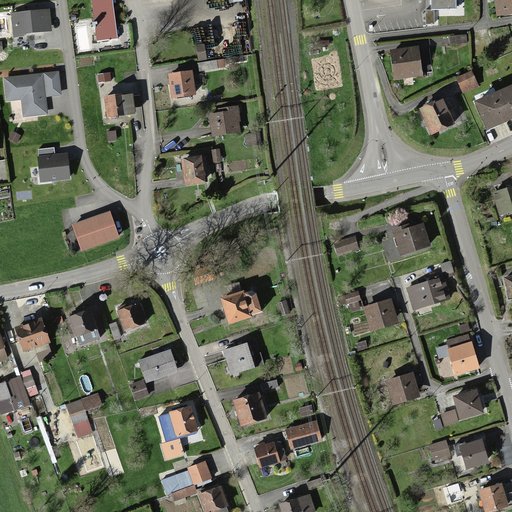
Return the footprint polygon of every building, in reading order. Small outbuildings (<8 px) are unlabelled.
[(112,0),(92,0),(98,43),(118,40),(112,0)] [(438,8),(464,7),(463,0),(433,0),(433,6),(426,7),(427,25),(436,24),(438,8)] [(511,0),(497,0),(499,16),(511,15),(511,0)] [(10,36),(51,33),(50,11),(9,14),(10,36)] [(218,44),(197,47),(199,62),(221,59),(218,44)] [(422,53),(392,54),(393,81),(423,80),(422,53)] [(42,74),(45,96),(61,94),(58,72),(42,74)] [(110,72),(97,74),(98,82),(111,81),(110,72)] [(191,73),(169,76),(172,97),(194,94),(191,73)] [(42,74),(3,79),(7,103),(21,101),(24,118),(48,114),(45,96),(42,74)] [(511,92),(480,106),(493,134),(511,125),(511,92)] [(140,96),(106,98),(107,118),(135,116),(134,107),(141,107),(140,96)] [(450,102),(424,114),(434,136),(460,124),(450,102)] [(239,111),(213,114),(216,135),(241,132),(239,111)] [(115,131),(107,131),(108,141),(116,140),(115,131)] [(66,181),(64,154),(36,156),(38,183),(66,181)] [(204,156),(184,159),(187,183),(207,180),(204,156)] [(511,186),(489,194),(496,214),(511,209),(511,186)] [(122,241),(112,211),(72,224),(82,254),(122,241)] [(420,221),(391,229),(398,253),(427,245),(420,221)] [(361,236),(335,246),(340,260),(366,250),(361,236)] [(212,264),(193,270),(197,284),(216,278),(212,264)] [(511,271),(502,274),(507,296),(511,294),(511,271)] [(437,279),(408,286),(413,305),(442,298),(437,279)] [(244,288),(222,295),(231,320),(253,313),(244,288)] [(389,298),(365,305),(371,329),(395,323),(389,298)] [(139,301),(117,308),(124,327),(145,320),(139,301)] [(90,307),(68,315),(74,332),(96,325),(90,307)] [(43,317),(20,324),(25,346),(49,340),(43,317)] [(247,338),(223,347),(232,372),(256,363),(247,338)] [(468,340),(447,345),(454,372),(475,366),(468,340)] [(171,349),(142,360),(150,379),(178,369),(171,349)] [(412,372),(386,378),(392,400),(418,394),(412,372)] [(27,404),(17,375),(0,381),(0,404),(3,413),(27,404)] [(139,400),(150,396),(144,381),(133,386),(139,400)] [(261,389),(237,397),(244,421),(269,413),(261,389)] [(473,389),(453,394),(459,418),(479,413),(473,389)] [(104,407),(100,394),(65,406),(76,441),(93,436),(86,413),(104,407)] [(193,403),(171,410),(177,432),(199,425),(193,403)] [(318,421),(289,430),(294,447),(323,437),(318,421)] [(278,441),(257,446),(262,464),(283,458),(278,441)] [(479,441),(458,446),(464,467),(485,462),(479,441)] [(205,462),(189,468),(195,483),(211,477),(205,462)] [(220,482),(201,489),(209,511),(228,504),(220,482)] [(498,483),(478,488),(483,507),(503,503),(498,483)] [(456,488),(447,490),(451,504),(460,502),(456,488)] [(315,511),(310,494),(279,503),(281,511),(315,511)]
